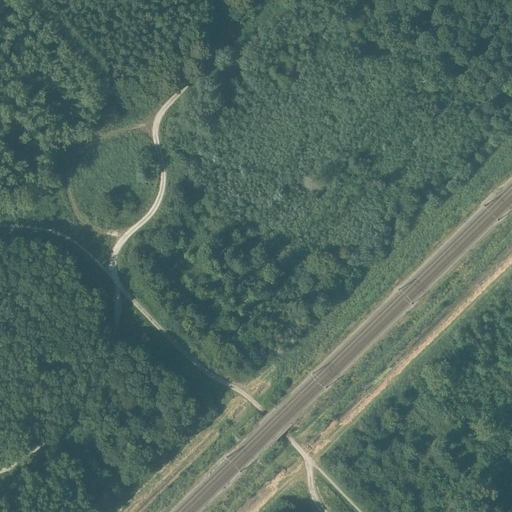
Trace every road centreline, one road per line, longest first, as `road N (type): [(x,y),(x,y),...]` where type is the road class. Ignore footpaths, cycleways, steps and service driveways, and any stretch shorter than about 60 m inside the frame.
road 1 (track): [(123,511),(511,135)]
road 2 (track): [(147,511),(511,156)]
road 3 (track): [(511,267),(255,511)]
road 4 (track): [(511,232),(317,423)]
road 5 (track): [(226,511),(317,423)]
